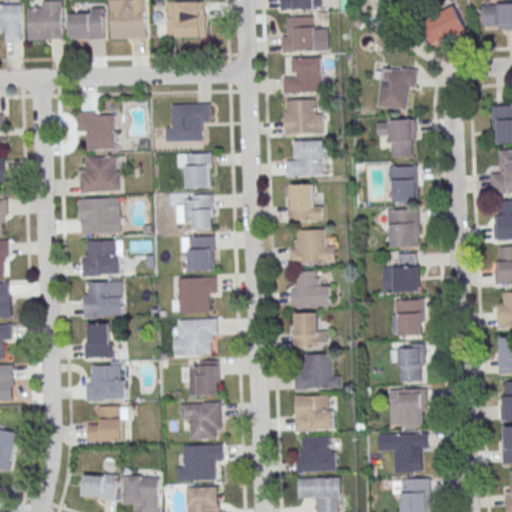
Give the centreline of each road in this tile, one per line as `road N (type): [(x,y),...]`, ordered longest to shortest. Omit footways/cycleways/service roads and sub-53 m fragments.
road 1 (residential): [(259,511),(242,0)]
road 2 (residential): [(469,511),(450,103),(464,74)]
road 3 (residential): [(37,511),(45,455),(38,78)]
road 4 (residential): [(245,73),(0,78)]
